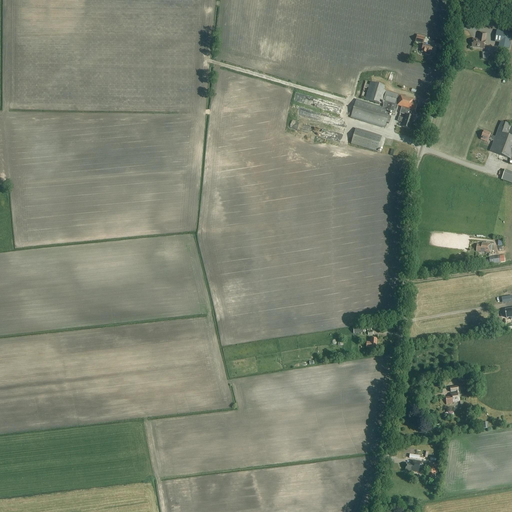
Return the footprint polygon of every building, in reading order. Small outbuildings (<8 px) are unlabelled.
[(479,39),(474,39),(473,46),(485,49),(486,41),(487,33),(480,32),(479,39)] [(497,32),(495,42),(499,43),(499,47),(509,49),(510,45),(511,34),(497,32)] [(428,46),(423,45),(421,52),(426,53),(426,51),(434,53),(436,47),(428,46)] [(382,101),(383,101),(384,102),(382,109),(356,101),(351,117),(384,127),(389,111),(395,113),(397,106),(401,107),(400,113),(406,115),(402,127),(409,129),(413,117),(410,116),(412,111),(415,112),(418,101),(385,91),(386,88),(370,83),(369,86),(365,84),(360,99),(380,105),(382,101)] [(298,122),(296,129),(304,131),(306,124),(298,122)] [(511,123),(510,125),(501,122),(495,137),(490,135),(491,134),(484,132),(481,140),(488,142),(489,140),(494,142),(490,152),(499,155),(504,157),(511,159),(510,161),(511,162),(511,123)] [(377,152),(382,137),(356,129),(351,144),(377,152)] [(511,183),(511,172),(505,170),(502,180),(511,183)] [(477,245),(476,251),(490,252),(491,244),(482,243),(482,245),(477,245)] [(372,338),(372,339),(370,339),(370,343),(367,343),(366,348),(369,348),(369,349),(376,350),(377,339),(375,339),(375,338),(372,338)] [(459,386),(450,388),(451,392),(456,391),(456,394),(451,395),(451,397),(445,398),(446,405),(451,404),(451,403),(452,403),(451,402),(460,401),(458,391),(460,390),(459,386)] [(420,473),(422,462),(412,460),(411,464),(406,463),(405,471),(420,473)] [(437,465),(428,463),(426,480),(434,482),(437,465)]
